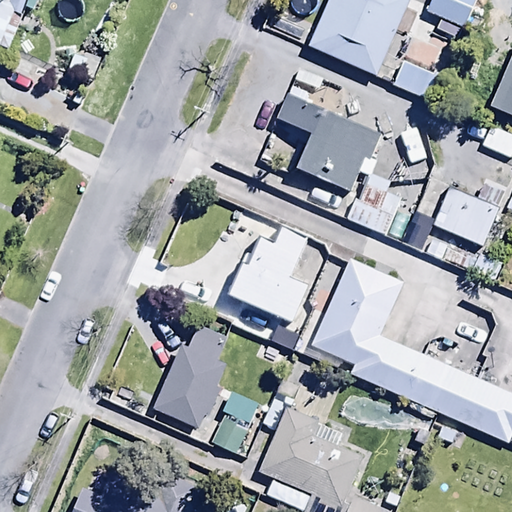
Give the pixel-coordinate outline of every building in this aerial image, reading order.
[(0,0),(0,57),(7,60),(33,0),(0,0)] [(412,6),(399,0),(333,0),(309,54),(375,85),(412,6)] [(479,0),(433,0),(426,18),(465,34),(479,0)] [(402,66),(391,91),(440,112),(451,87),(402,66)] [(511,126),(511,66),(491,118),(511,126)] [(376,139),(289,100),(277,127),(313,142),(297,176),(349,199),(376,139)] [(356,205),(346,226),(386,243),(402,206),(386,199),(390,189),(371,180),(359,206),(356,205)] [(451,194),(433,231),(482,254),(499,218),(451,194)] [(309,246),(285,236),(277,255),(262,249),(252,275),(244,271),(230,305),(293,330),(308,293),(293,287),(309,246)] [(511,399),(376,344),(403,289),(348,266),(311,355),(354,373),(350,383),(510,449),(511,442),(511,399)] [(263,325),(255,340),(291,358),(298,342),(263,325)] [(190,356),(184,353),(154,416),(202,439),(232,375),(218,368),(224,355),(197,342),(190,356)] [(222,419),(226,420),(211,450),(235,463),(252,431),(249,429),(254,418),(229,405),(222,419)] [(341,438),(287,415),(259,480),(312,502),(307,511),(349,511),(350,509),(346,507),(365,461),(337,449),(341,438)] [(82,498),(76,511),(192,511),(198,497),(169,485),(159,509),(118,492),(111,510),(82,498)]
